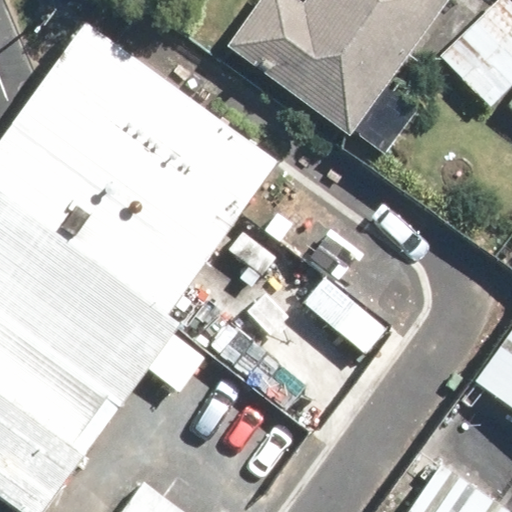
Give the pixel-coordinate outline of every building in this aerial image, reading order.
[(308,0),(302,10),(287,0),(252,0),(225,40),(265,68),(264,70),(342,120),(381,63),(379,62),(418,0),(308,0)] [(447,61),(484,99),(511,70),(511,13),(503,5),(447,61)] [(15,511),(277,157),(85,16),(0,131),(0,503),(12,511),(15,511)] [(511,312),(465,376),(511,410),(511,312)] [(502,511),(440,467),(406,511),(502,511)] [(183,511),(141,481),(118,511),(183,511)]
